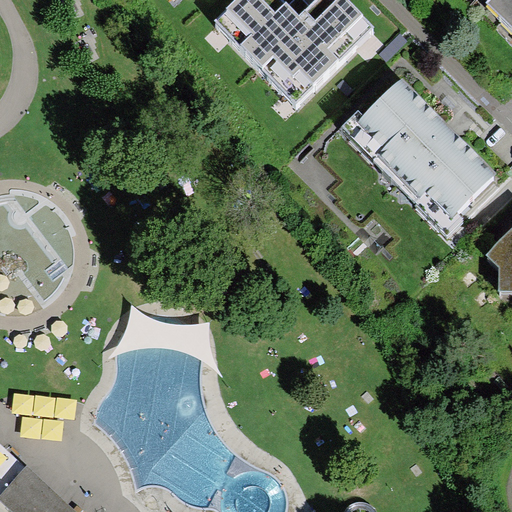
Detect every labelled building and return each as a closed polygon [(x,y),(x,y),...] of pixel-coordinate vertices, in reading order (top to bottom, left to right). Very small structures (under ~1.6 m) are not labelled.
[(322,0),(299,22),(276,0),(243,0),(212,29),(300,113),(375,33),(340,0),(322,0)] [(511,0),(487,0),(490,2),(480,11),(507,37),(511,32),(511,0)] [(495,185),(398,87),(347,138),(444,235),(495,185)] [(511,233),(486,261),(511,285),(511,233)] [(76,511),(0,442),(0,498),(14,511),(76,511)]
